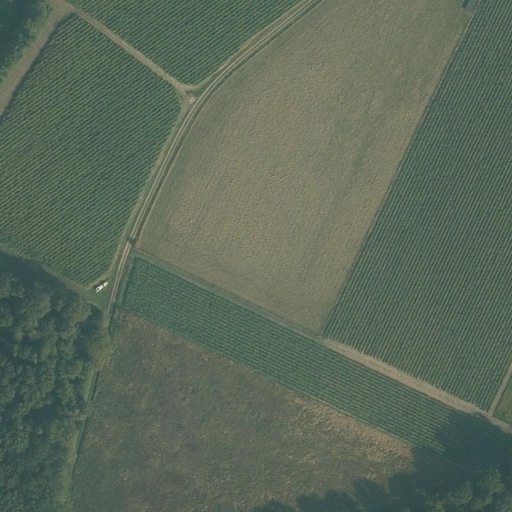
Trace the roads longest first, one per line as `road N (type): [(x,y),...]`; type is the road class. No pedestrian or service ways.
road 1 (track): [(103,349),(125,264),(198,102),(315,0)]
road 2 (track): [(198,102),(58,0)]
road 3 (track): [(61,511),(103,349)]
road 4 (track): [(0,261),(113,311)]
